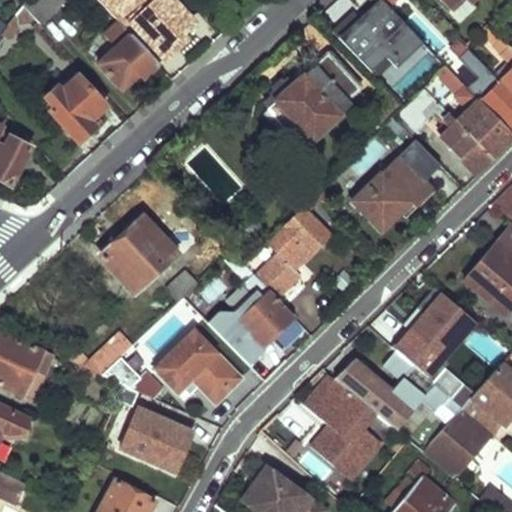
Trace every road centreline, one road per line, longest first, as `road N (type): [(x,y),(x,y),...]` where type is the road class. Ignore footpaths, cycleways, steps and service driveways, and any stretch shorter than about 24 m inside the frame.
road 1 (residential): [(192,511),(251,418),(511,162)]
road 2 (residential): [(33,243),(297,0)]
